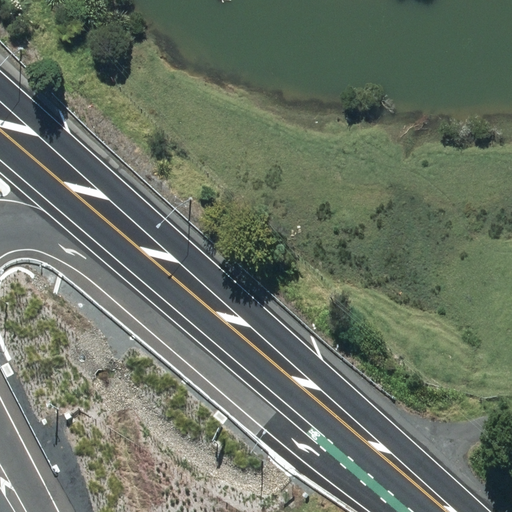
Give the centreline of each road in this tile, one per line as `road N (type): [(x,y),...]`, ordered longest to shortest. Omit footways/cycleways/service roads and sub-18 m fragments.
road 1 (primary): [(447,511),(115,233)]
road 2 (primary): [(115,233),(0,128)]
